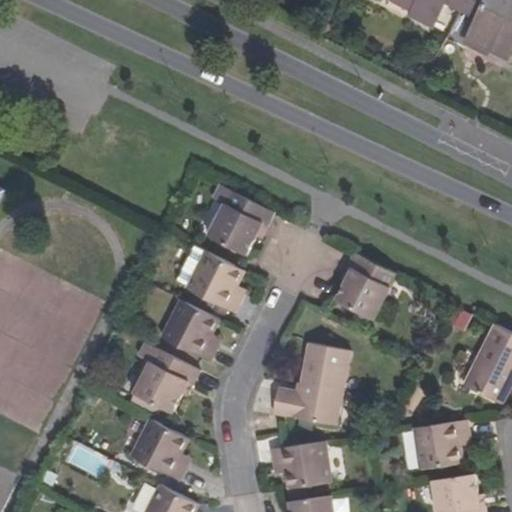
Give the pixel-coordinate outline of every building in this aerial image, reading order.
[(446,0),(463,10),(468,0),(395,0),(415,10),(413,14),(433,25),(446,0)] [(491,49),(508,57),(511,50),(511,19),(473,0),(468,0),(463,10),(480,18),(468,42),(489,53),(491,49)] [(511,0),(473,0),(511,19),(511,0)] [(248,254),(257,237),(264,224),(268,226),(275,212),(220,185),(214,198),(225,204),(209,234),(248,254)] [(264,224),(257,237),(261,240),(268,226),(264,224)] [(205,250),(194,245),(178,277),(189,282),(205,250)] [(238,285),(245,271),(205,250),(189,282),(187,287),(236,312),(243,299),(234,294),(238,285)] [(347,267),(352,270),(345,283),(337,299),(375,319),(391,288),(389,287),(396,273),(354,252),(347,267)] [(347,267),(341,279),(345,283),(352,270),(347,267)] [(247,290),(238,285),(234,294),(243,299),(247,290)] [(209,342),(214,333),(221,320),(192,305),(180,299),(162,335),(211,361),(218,347),(209,342)] [(511,387),(511,332),(494,324),(465,384),(504,404),(511,387)] [(223,338),(214,333),(209,342),(218,347),(223,338)] [(301,381),(300,391),(296,390),(280,387),(274,413),(336,425),(351,350),(309,341),(301,381)] [(183,394),(189,382),(196,381),(201,371),(159,349),(156,357),(151,364),(148,366),(135,393),(173,413),(183,394)] [(187,397),(196,381),(189,382),(183,394),(187,397)] [(178,462),(183,453),(190,439),(150,418),(131,455),(180,480),(187,467),(178,462)] [(460,435),(470,433),(468,419),(414,427),(421,469),(463,462),(461,446),(460,435)] [(472,445),(470,433),(460,435),(461,446),(472,445)] [(284,461),(286,472),(288,488),(333,482),(327,440),(283,446),(272,448),(274,462),(284,461)] [(192,458),(183,453),(178,462),(187,467),(192,458)] [(275,473),(286,472),(284,461),(274,462),(275,473)] [(481,509),(478,495),(476,473),(433,480),(437,511),(487,511),(487,508),(481,509)] [(195,511),(199,504),(160,484),(145,511),(195,511)] [(485,493),(478,495),(481,509),(487,508),(485,493)] [(336,511),(334,495),(290,502),(291,511),(336,511)]
